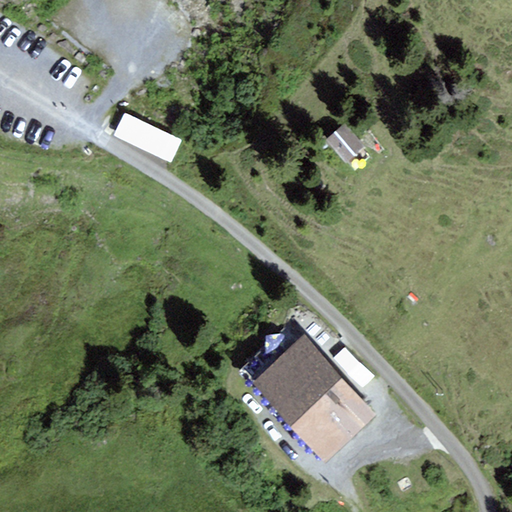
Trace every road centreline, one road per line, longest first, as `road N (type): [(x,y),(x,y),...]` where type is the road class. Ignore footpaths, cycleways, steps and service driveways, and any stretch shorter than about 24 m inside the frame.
road 1 (unclassified): [(487,511),(476,478),(445,436),(303,289),(155,169),(0,76)]
road 2 (track): [(354,511),(335,463),(445,436)]
